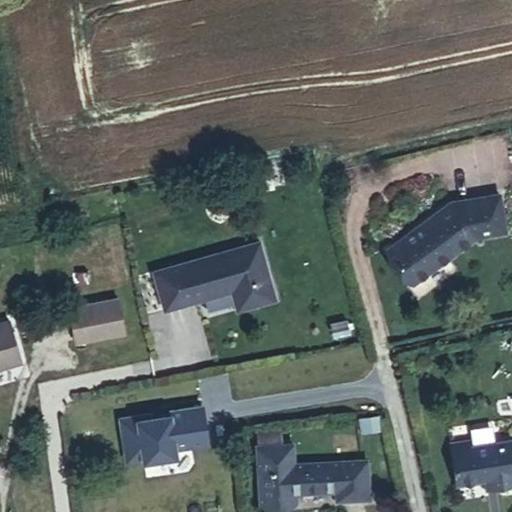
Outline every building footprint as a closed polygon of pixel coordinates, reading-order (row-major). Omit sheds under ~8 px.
[(451,203),(388,249),(412,283),(476,236),(506,231),(499,194),(451,203)] [(259,242),(154,272),(164,310),(232,291),(237,311),(276,300),(259,242)] [(70,308),(77,343),(126,333),(119,298),(70,308)] [(0,367),(21,361),(9,320),(0,322),(0,367)] [(257,433),(258,446),(283,444),(282,432),(257,433)] [(511,439),(469,446),(452,449),(457,484),(486,480),(495,479),(496,488),(499,487),(499,492),(503,494),(511,493),(511,492),(511,439)] [(451,442),(452,449),(469,446),(468,440),(451,442)] [(369,498),(367,460),(294,464),(293,444),(283,444),(258,446),(261,504),(286,503),(285,493),(295,493),(336,491),(337,500),(369,498)] [(495,479),(486,480),(487,489),(496,488),(495,479)] [(216,480),(128,500),(128,501),(117,504),(118,511),(197,511),(222,506),(216,480)] [(295,493),(285,493),(286,503),(296,502),(295,493)]
